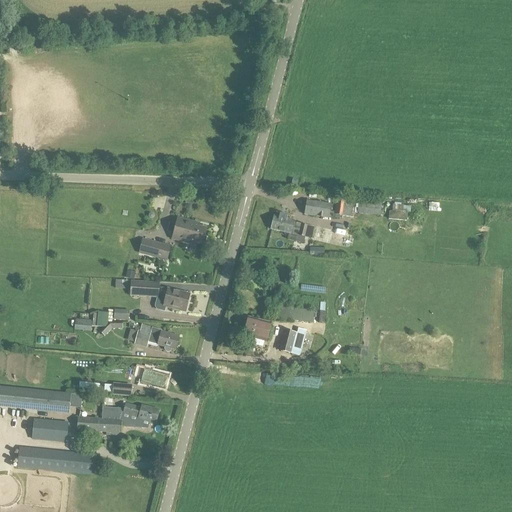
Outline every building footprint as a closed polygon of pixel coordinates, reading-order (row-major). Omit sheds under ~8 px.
[(354,219),(356,202),(336,199),(334,215),(354,219)] [(381,216),(382,200),(359,199),(358,214),(381,216)] [(332,205),(307,201),(304,216),(329,220),(332,205)] [(274,217),(271,231),(291,235),(299,237),(305,239),(305,238),(312,240),(315,228),(308,227),(301,225),(301,227),(293,225),(294,221),(285,219),(288,208),(285,208),(282,219),(274,217)] [(407,222),(407,213),(391,212),(389,213),(389,220),(407,222)] [(168,231),(174,233),(172,240),(187,244),(188,241),(203,245),(203,243),(205,244),(207,238),(205,237),(207,229),(195,226),(195,223),(178,219),(176,226),(170,224),(168,231)] [(143,240),(139,254),(167,261),(171,247),(143,240)] [(116,289),(132,290),(132,281),(116,280),(116,289)] [(188,313),(192,298),(193,293),(170,287),(170,289),(163,287),(161,294),(168,295),(160,295),(161,282),(132,281),(132,290),(131,296),(167,298),(164,307),(176,310),(188,313)] [(274,308),(273,320),(314,323),(315,311),(274,308)] [(248,319),(243,337),(267,342),(271,324),(248,319)] [(75,320),(74,331),(91,332),(92,321),(75,320)] [(101,332),(106,337),(113,329),(124,329),(124,322),(111,323),(101,332)] [(162,331),(152,329),(142,326),(140,333),(138,332),(135,343),(147,347),(148,343),(165,347),(164,350),(165,352),(168,353),(171,352),(172,349),(175,350),(179,338),(162,333),(162,331)] [(300,356),(305,336),(284,330),(278,351),(300,356)] [(134,377),(142,379),(141,384),(148,386),(148,385),(165,389),(169,376),(152,372),(152,370),(137,366),(134,377)] [(113,395),(133,397),(134,385),(114,383),(113,395)] [(72,394),(37,390),(0,386),(0,407),(35,411),(70,415),(72,394)] [(141,409),(132,406),(126,404),(123,414),(139,418),(138,419),(144,420),(144,422),(149,423),(149,422),(156,424),(159,411),(142,406),(141,409)] [(78,418),(77,432),(121,434),(122,421),(78,418)] [(67,444),(69,423),(34,419),(32,441),(67,444)] [(19,469),(29,470),(94,476),(96,456),(21,448),(19,469)]
